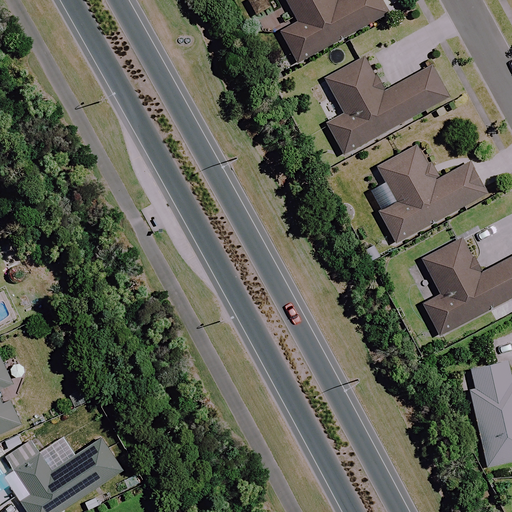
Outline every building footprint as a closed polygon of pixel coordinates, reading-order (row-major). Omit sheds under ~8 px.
[(272,7),(267,0),(253,0),(250,2),(258,16),(272,7)] [(287,0),(300,25),(283,33),(298,62),(389,17),(381,0),(287,0)] [(325,80),(344,116),(326,125),(343,157),(452,101),(435,68),(391,91),(373,55),(325,80)] [(438,178),(423,146),(377,168),(395,206),(381,213),(396,242),(487,198),(470,162),(438,178)] [(511,260),(482,276),(464,241),(423,262),(441,297),(425,305),(441,336),(511,299),(511,260)] [(0,391),(13,387),(0,355),(0,435),(24,426),(14,401),(4,405),(0,396),(0,391)] [(487,468),(511,462),(511,362),(472,371),(476,391),(470,393),(487,468)] [(27,511),(64,511),(81,502),(87,511),(102,503),(95,493),(126,473),(105,440),(66,465),(54,446),(40,455),(25,432),(0,448),(30,495),(21,501),(27,511)]
